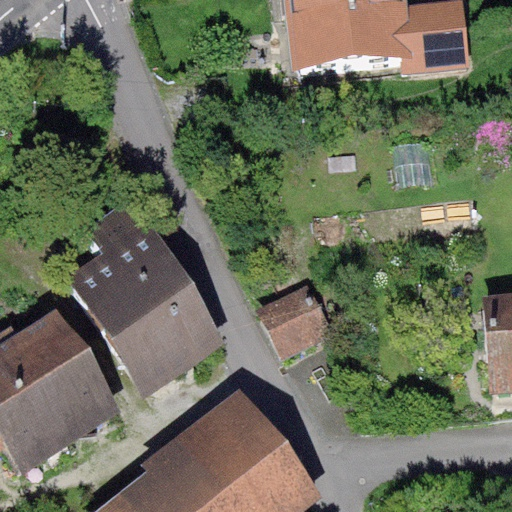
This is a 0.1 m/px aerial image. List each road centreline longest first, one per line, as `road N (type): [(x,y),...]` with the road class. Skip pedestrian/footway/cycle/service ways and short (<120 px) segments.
road 1 (residential): [(329,474),(93,0)]
road 2 (residential): [(511,448),(420,450),(329,474)]
